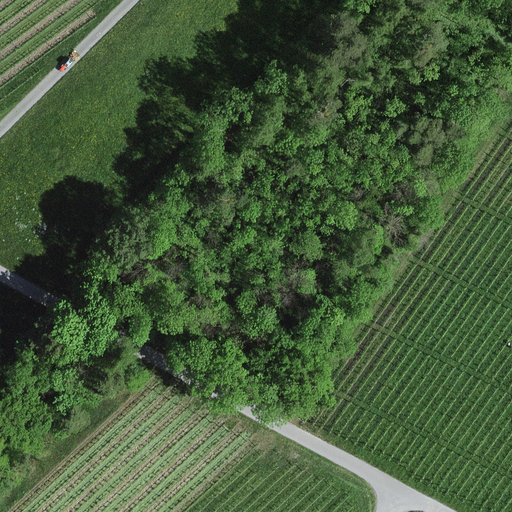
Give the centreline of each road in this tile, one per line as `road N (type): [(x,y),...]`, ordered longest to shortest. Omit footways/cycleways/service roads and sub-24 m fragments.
road 1 (track): [(0,274),(439,511)]
road 2 (track): [(130,0),(0,134)]
